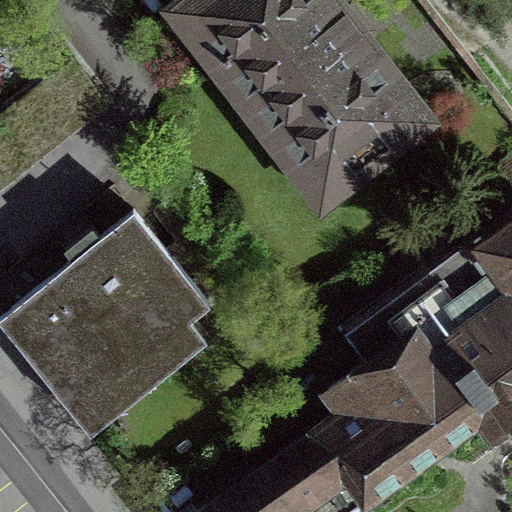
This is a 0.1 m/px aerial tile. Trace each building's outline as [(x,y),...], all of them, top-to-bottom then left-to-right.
[(422,121),(328,0),(186,0),(146,31),(189,85),(213,67),(318,201),(422,121)] [(0,189),(38,160),(106,107),(69,59),(0,113),(0,189)] [(511,153),(498,163),(511,182),(511,153)] [(511,208),(340,326),(366,361),(323,393),(337,413),(198,511),(290,511),(342,475),(362,503),(478,420),(488,438),(511,420),(511,208)] [(0,316),(0,324),(85,431),(198,339),(184,322),(206,305),(130,211),(84,248),(0,316)]
